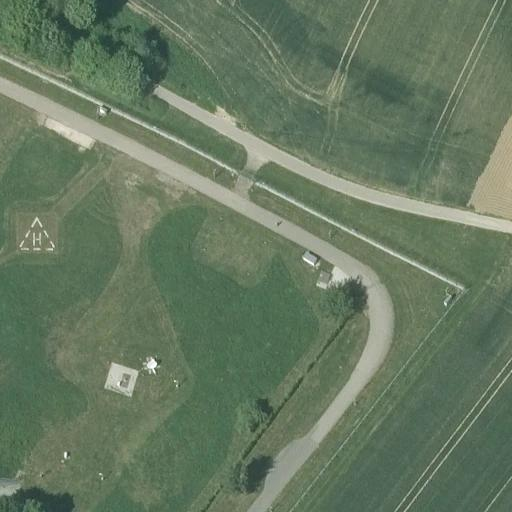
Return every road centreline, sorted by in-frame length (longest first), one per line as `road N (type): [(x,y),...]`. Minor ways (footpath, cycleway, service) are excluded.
road 1 (track): [(511,231),(367,196),(275,161),(0,8)]
road 2 (track): [(303,511),(511,237)]
